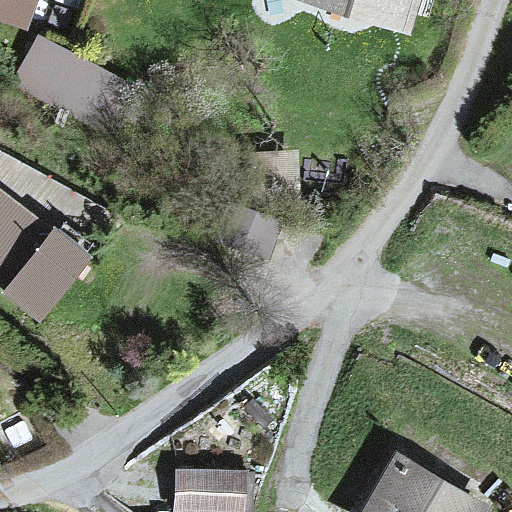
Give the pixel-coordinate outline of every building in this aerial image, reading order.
[(28,0),(0,0),(0,29),(17,37),(28,0)] [(424,0),(290,0),(289,7),(415,40),(424,0)] [(78,251),(0,191),(0,295),(33,319),(78,251)] [(174,455),(173,503),(251,505),(252,458),(174,455)] [(472,511),(381,458),(354,511),(472,511)]
